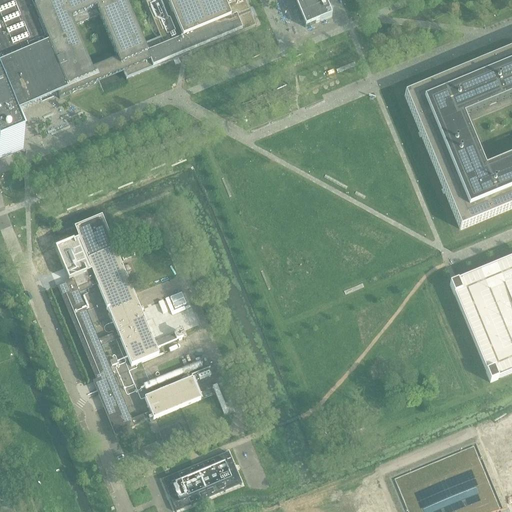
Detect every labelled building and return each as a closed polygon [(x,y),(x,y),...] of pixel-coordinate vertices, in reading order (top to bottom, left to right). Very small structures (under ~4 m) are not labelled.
[(0,0),(0,162),(23,153),(7,113),(13,110),(17,120),(23,118),(19,108),(31,103),(31,104),(52,95),(56,93),(59,100),(63,98),(70,96),(69,94),(69,92),(67,89),(64,83),(59,70),(56,63),(52,52),(51,51),(51,49),(49,46),(48,44),(39,21),(36,14),(33,8),(32,6),(29,0),(0,0)] [(123,74),(126,81),(154,69),(186,56),(234,36),(256,27),(244,0),(144,0),(160,38),(144,45),(124,0),(52,0),(53,0),(44,4),(41,5),(33,8),(36,14),(39,21),(48,44),(49,46),(51,49),(51,51),(52,52),(56,63),(59,70),(64,83),(67,89),(69,92),(69,94),(70,96),(79,91),(89,87),(97,83),(122,73),(123,74)] [(293,0),(305,29),(332,18),(324,0),(293,0)] [(511,51),(405,96),(404,96),(460,230),(461,231),(511,209),(511,51)] [(101,219),(74,230),(78,240),(89,266),(80,270),(86,285),(95,281),(97,285),(117,334),(119,339),(131,367),(159,356),(156,350),(156,349),(183,338),(181,333),(154,344),(139,309),(134,295),(117,256),(115,250),(114,248),(111,241),(108,233),(106,230),(106,229),(102,218),(101,219)] [(73,242),(55,249),(63,270),(68,281),(68,282),(73,280),(73,281),(72,281),(57,287),(57,288),(58,288),(60,292),(61,295),(96,380),(96,381),(99,388),(100,390),(100,391),(102,394),(98,395),(98,396),(103,408),(112,430),(115,436),(126,432),(131,430),(134,428),(133,426),(152,418),(150,414),(132,422),(100,346),(119,339),(117,334),(99,342),(78,293),(97,285),(95,281),(86,285),(80,270),(89,266),(78,240),(73,242)] [(511,259),(458,282),(457,282),(451,285),(449,285),(454,297),(485,372),(490,384),(498,380),(511,374),(511,259)] [(168,390),(144,400),(150,414),(152,418),(153,420),(160,417),(180,409),(198,402),(201,401),(197,393),(194,385),(192,380),(185,383),(178,386),(170,389),(168,390)] [(217,385),(212,387),(223,415),(228,413),(217,385)] [(180,424),(158,433),(164,447),(186,438),(180,424)] [(474,447),(395,480),(407,511),(498,511),(500,511),(474,447)] [(228,453),(162,481),(174,511),(178,511),(241,485),(228,453)] [(386,511),(376,486),(314,511),(386,511)]
